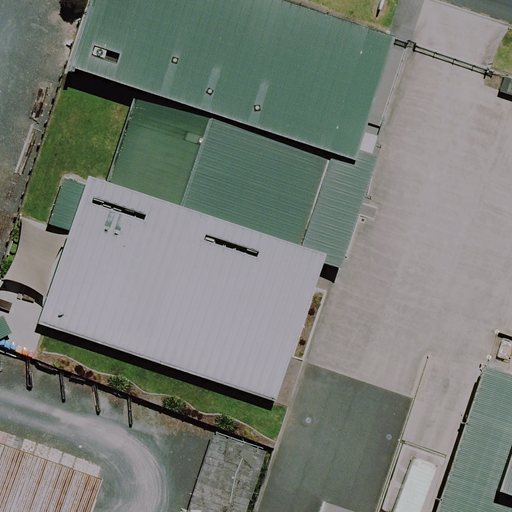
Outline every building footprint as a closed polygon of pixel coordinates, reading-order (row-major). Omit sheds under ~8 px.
[(377,36),(269,0),(78,0),(57,64),(128,91),(307,148),(336,158),(377,36)] [(307,148),(128,91),(97,188),(276,245),(307,148)] [(47,121),(9,109),(0,140),(0,155),(34,165),(47,121)] [(0,215),(12,220),(28,175),(0,165),(0,215)] [(97,188),(72,179),(27,324),(261,396),(306,252),(276,245),(97,188)] [(511,511),(511,380),(464,365),(411,511),(511,511)] [(0,511),(75,511),(87,480),(0,448),(0,511)]
